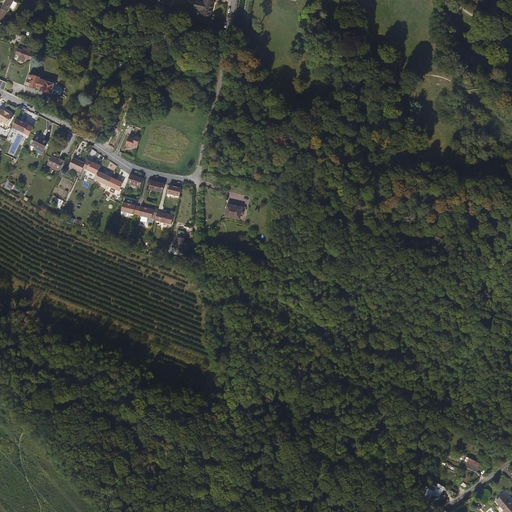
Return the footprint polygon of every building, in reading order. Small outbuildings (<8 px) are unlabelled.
[(13,0),(6,0),(0,12),(0,17),(4,20),(7,12),(8,13),(15,1),(13,0)] [(200,15),(204,17),(205,13),(210,14),(214,1),(208,0),(204,0),(204,3),(195,1),(194,7),(201,9),(200,15)] [(42,42),(49,25),(47,23),(42,35),(32,32),(30,38),(42,42)] [(5,30),(24,36),(25,33),(6,27),(5,30)] [(25,58),(26,59),(28,54),(23,52),(25,48),(22,48),(19,47),(16,55),(20,56),(19,61),(23,62),(25,58)] [(76,64),(89,52),(85,49),(71,63),(76,64)] [(143,87),(152,67),(147,64),(137,85),(143,87)] [(51,94),(54,85),(46,82),(47,79),(40,77),(40,79),(29,76),(26,86),(30,87),(30,88),(36,90),(37,88),(44,91),(43,92),(51,94)] [(0,120),(8,126),(13,118),(9,115),(5,112),(4,112),(0,110),(0,120)] [(16,120),(12,129),(24,134),(28,126),(16,120)] [(44,152),(49,143),(35,136),(30,145),(44,152)] [(133,145),(138,146),(140,138),(136,137),(135,139),(129,137),(126,146),(132,148),(132,147),(133,145)] [(60,172),(65,161),(59,159),(59,160),(52,156),(47,165),(60,172)] [(79,176),(85,164),(73,158),(69,167),(74,170),(73,173),(79,176)] [(98,172),(100,167),(90,162),(86,170),(96,175),(98,172)] [(111,178),(98,172),(96,175),(94,180),(108,186),(111,178)] [(143,179),(129,175),(127,183),(140,187),(143,179)] [(123,183),(111,178),(108,186),(119,192),(123,183)] [(161,193),(163,185),(159,183),(150,181),(147,190),(161,193)] [(179,197),(180,190),(168,186),(166,194),(179,197)] [(61,207),(63,200),(52,196),(49,203),(61,207)] [(241,217),(244,205),(228,202),(225,214),(241,217)] [(133,214),(138,215),(140,207),(135,206),(123,203),(121,211),(121,212),(120,215),(122,216),(126,218),(128,217),(129,213),(133,214)] [(138,215),(138,216),(152,219),(152,216),(154,216),(155,213),(153,212),(154,210),(140,207),(138,215)] [(158,213),(156,221),(172,224),(174,216),(158,213)] [(183,236),(176,235),(173,244),(185,247),(187,238),(183,236)] [(466,457),(462,466),(476,472),(480,463),(466,457)] [(434,490),(429,488),(426,494),(438,500),(444,487),(437,484),(434,490)] [(508,511),(510,510),(499,497),(491,503),(498,511),(497,511),(508,511)]
